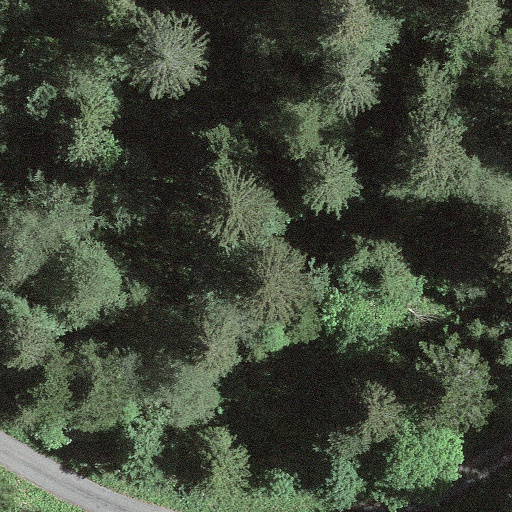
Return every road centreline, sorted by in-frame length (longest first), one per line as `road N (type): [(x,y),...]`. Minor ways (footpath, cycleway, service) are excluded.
road 1 (track): [(0,440),(136,511)]
road 2 (track): [(394,511),(511,444)]
